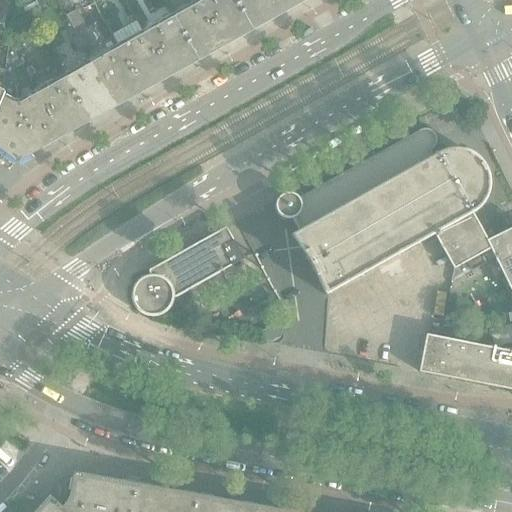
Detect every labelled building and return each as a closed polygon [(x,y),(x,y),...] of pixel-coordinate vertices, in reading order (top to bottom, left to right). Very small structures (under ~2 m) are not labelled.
[(250,30),(233,0),(205,0),(172,19),(195,61),(250,30)] [(233,0),(250,30),(303,0),(233,0)] [(195,61),(172,19),(118,49),(142,91),(195,61)] [(89,45),(82,32),(87,30),(82,22),(72,28),(76,35),(83,48),(89,45)] [(83,48),(76,35),(70,39),(77,52),(83,48)] [(19,104),(17,103),(16,94),(31,85),(28,79),(16,56),(10,46),(8,46),(4,72),(2,90),(0,93),(0,149),(16,161),(38,149),(23,121),(19,104)] [(142,91),(118,49),(108,55),(104,49),(72,67),(74,74),(64,79),(88,121),(142,91)] [(88,121),(64,79),(54,85),(51,79),(34,89),(37,95),(20,104),(19,104),(23,121),(38,149),(88,121)] [(471,213),(473,212),(478,208),(483,202),(486,195),(488,188),(488,185),(488,180),(486,173),(483,166),(482,166),(478,160),(473,155),(466,152),(459,150),(454,150),(452,149),(448,150),(444,150),(441,152),(437,153),(432,156),(429,151),(430,150),(433,147),(435,143),(435,141),(435,139),(433,135),(431,132),(427,130),(423,130),(420,130),(418,131),(343,173),(298,198),(297,198),(294,195),(289,194),(285,194),(281,195),(277,198),(275,202),(275,204),(275,206),(274,208),(276,212),(279,216),(282,219),(287,220),(291,219),(298,231),(291,235),(302,252),(314,273),(325,295),(326,295),(343,285),(434,235),(471,213)] [(511,352),(498,350),(427,336),(425,336),(418,372),(503,389),(511,390),(511,228),(497,235),(486,241),(481,231),(471,213),(434,235),(441,247),(444,254),(453,269),(453,270),(450,282),(481,266),(477,258),(468,263),(467,262),(490,249),(492,252),(511,293),(511,352)] [(166,300),(215,272),(218,277),(227,272),(225,267),(236,260),(219,229),(141,272),(142,277),(136,279),(131,282),(128,287),(125,292),(125,298),(125,303),(128,308),(131,313),(136,316),(141,318),(146,318),(152,317),(157,314),(161,311),(164,306),(166,300)] [(317,438),(319,430),(305,427),(303,436),(317,438)] [(129,511),(135,485),(132,485),(133,483),(121,481),(121,483),(73,474),(72,479),(70,479),(68,490),(70,491),(68,497),(65,504),(61,509),(64,511),(129,511)] [(192,511),(196,496),(193,496),(194,494),(182,492),(182,494),(172,492),(149,488),(149,486),(138,484),(137,486),(135,485),(129,511),(192,511)] [(255,511),(257,507),(254,507),(255,505),(243,503),(243,505),(210,499),(210,497),(198,495),(198,497),(196,496),(192,511),(255,511)] [(64,511),(61,509),(48,498),(35,511),(64,511)]
